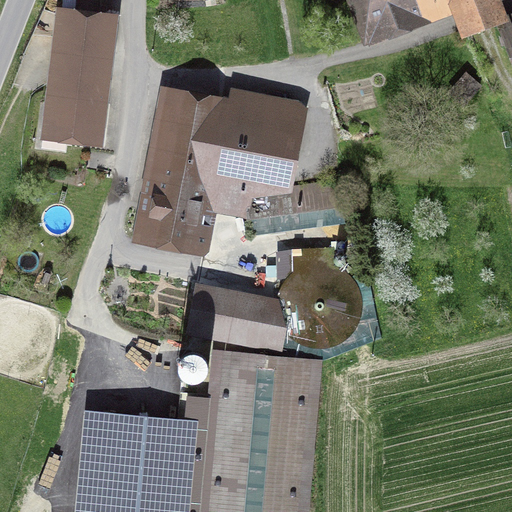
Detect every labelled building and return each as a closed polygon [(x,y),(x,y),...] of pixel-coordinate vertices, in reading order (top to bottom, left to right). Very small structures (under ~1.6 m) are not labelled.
[(358,0),(369,28),(445,0),(458,0),(469,28),(498,17),(491,0),(358,0)] [(47,133),(97,139),(112,22),(61,15),(47,133)] [(469,28),(489,82),(511,73),(511,19),(504,23),(503,19),(499,20),(498,17),(469,28)] [(468,75),(452,93),(464,104),(480,86),(468,75)] [(242,194),(286,187),(301,107),(237,95),(236,105),(173,93),(146,236),(209,248),(213,226),(205,224),(208,205),(244,211),(242,194)] [(246,221),(348,206),(344,179),(286,187),(242,194),(244,211),(246,221)] [(294,250),(295,272),(290,276),(282,288),(278,302),(279,315),(284,326),(294,337),(306,344),(321,346),(335,343),(347,335),(356,324),(361,310),(360,296),(355,283),(345,272),(333,266),(333,248),(294,250)] [(278,302),(198,287),(190,331),(280,349),(284,326),(279,315),(278,302)] [(187,353),(184,355),(181,358),(179,363),(178,368),(180,373),(183,377),(187,380),(192,381),(197,380),(200,379),(204,376),(207,372),(208,367),(207,362),(205,358),(201,354),(197,352),(192,352),(187,353)] [(303,511),(317,361),(217,352),(212,405),(191,403),(189,424),(181,511),(303,511)] [(181,511),(189,424),(101,416),(91,511),(181,511)]
